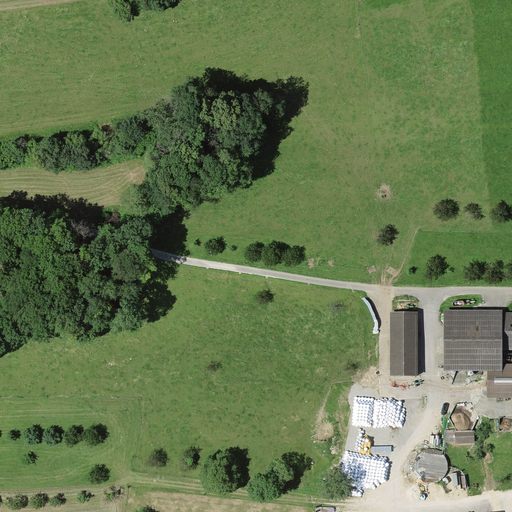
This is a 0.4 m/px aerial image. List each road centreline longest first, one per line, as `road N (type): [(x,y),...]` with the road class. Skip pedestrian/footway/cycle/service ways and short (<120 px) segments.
road 1 (track): [(0,220),(195,262),(427,292)]
road 2 (track): [(379,510),(129,475)]
